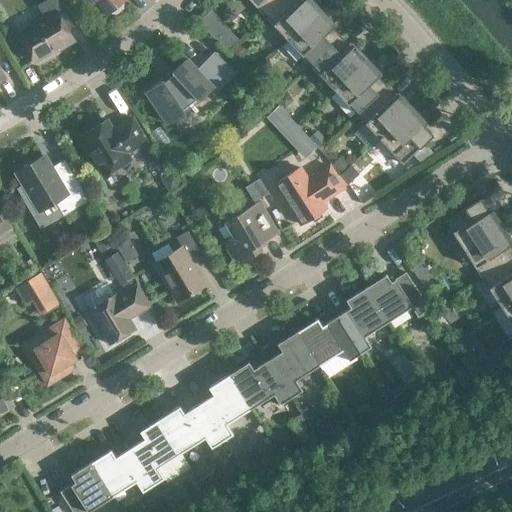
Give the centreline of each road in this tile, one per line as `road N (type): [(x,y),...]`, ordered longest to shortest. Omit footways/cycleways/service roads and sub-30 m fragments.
road 1 (residential): [(0,455),(498,145)]
road 2 (residential): [(187,0),(82,81),(0,128)]
road 3 (residential): [(381,0),(511,152)]
